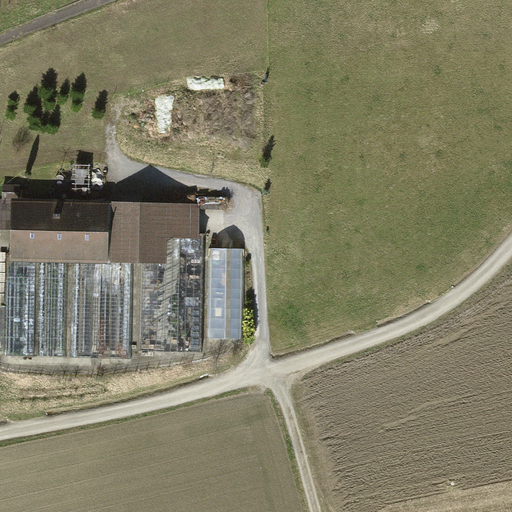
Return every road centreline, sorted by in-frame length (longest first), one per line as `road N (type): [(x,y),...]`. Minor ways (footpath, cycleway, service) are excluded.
road 1 (track): [(0,440),(165,407),(424,323),(511,250)]
road 2 (track): [(120,178),(220,188),(244,201),(255,225),(264,374)]
road 3 (track): [(0,365),(139,366),(187,356)]
road 4 (track): [(278,370),(316,511)]
